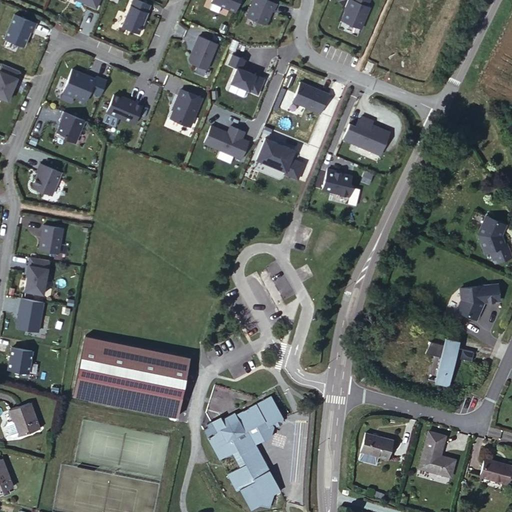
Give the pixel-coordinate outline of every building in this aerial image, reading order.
[(233,23),(242,2),(238,0),(214,0),(209,13),(233,23)] [(267,25),(276,3),(269,0),(251,0),(245,16),(267,25)] [(344,20),(339,32),(358,41),(367,19),(365,18),(368,11),(352,4),(349,12),(347,10),(343,19),(344,20)] [(148,15),(132,8),(120,36),(137,44),(145,23),(148,15)] [(5,38),(24,46),(30,31),(33,32),(36,23),(15,14),(5,38)] [(188,73),(204,80),(215,55),(196,47),(190,60),(191,61),(190,65),(188,65),(186,70),(188,73)] [(20,72),(2,64),(0,67),(0,97),(7,101),(20,72)] [(234,79),(228,93),(255,105),(261,90),(238,80),(242,71),(230,66),(226,75),(234,79)] [(81,83),(70,79),(60,101),(83,111),(92,88),(85,85),(85,87),(80,85),(81,83)] [(318,125),(326,106),(298,94),(289,113),(318,125)] [(344,111),(348,112),(350,107),(354,108),(356,97),(347,95),(344,111)] [(199,109),(178,100),(172,114),(173,115),(171,120),(167,128),(187,137),(199,109)] [(111,105),(103,122),(131,134),(139,115),(124,108),(123,110),(111,105)] [(82,130),(60,120),(57,128),(59,129),(53,141),(61,145),(62,148),(72,152),(82,130)] [(370,133),(358,128),(357,132),(368,137),(370,133)] [(346,136),(339,151),(376,167),(386,144),(368,137),(357,132),(355,131),(352,138),(346,136)] [(208,136),(200,154),(238,170),(245,152),(238,149),(241,142),(227,136),(224,143),(208,136)] [(461,144),(454,140),(449,152),(456,155),(461,144)] [(287,170),(291,162),(280,157),(279,158),(273,156),(274,155),(262,149),(253,171),(281,183),(280,185),(294,191),(300,175),(287,170)] [(57,181),(36,172),(33,180),(34,181),(29,193),(30,197),(48,204),(57,181)] [(332,183),(324,181),(318,202),(345,208),(348,198),(346,197),(348,188),(337,185),(337,186),(332,185),(332,183)] [(509,237),(511,233),(509,231),(511,225),(496,215),(485,234),(489,253),(494,252),(497,262),(500,261),(498,251),(511,247),(509,237)] [(58,253),(63,228),(43,224),(42,232),(43,233),(42,238),(41,237),(39,249),(58,253)] [(511,246),(511,247),(498,251),(500,261),(501,265),(511,261),(511,246)] [(49,260),(31,257),(24,291),(43,294),(49,260)] [(495,281),(458,290),(461,301),(456,312),(476,320),(483,304),(498,298),(495,281)] [(44,302),(22,298),(16,327),(38,332),(44,302)] [(192,357),(84,337),(72,397),(181,417),(192,357)] [(431,345),(423,356),(439,359),(433,384),(450,387),(456,360),(473,364),(475,355),(431,345)] [(34,351),(13,347),(9,369),(30,373),(34,351)] [(26,409),(5,416),(9,428),(4,430),(1,433),(5,445),(8,447),(34,438),(26,409)] [(266,454),(271,452),(276,441),(275,438),(286,433),(277,410),(240,426),(239,423),(216,432),(215,429),(210,432),(211,434),(205,436),(207,440),(219,468),(233,463),(239,477),(226,483),(232,501),(236,500),(240,511),(261,511),(276,505),(263,475),(248,482),(236,454),(261,443),(266,454)] [(397,442),(371,434),(365,452),(390,461),(397,442)] [(256,458),(266,454),(261,443),(236,454),(248,482),(263,475),(256,458)] [(447,449),(429,443),(420,472),(448,481),(454,464),(443,460),(447,449)] [(508,471),(484,462),(478,481),(502,489),(508,471)]
